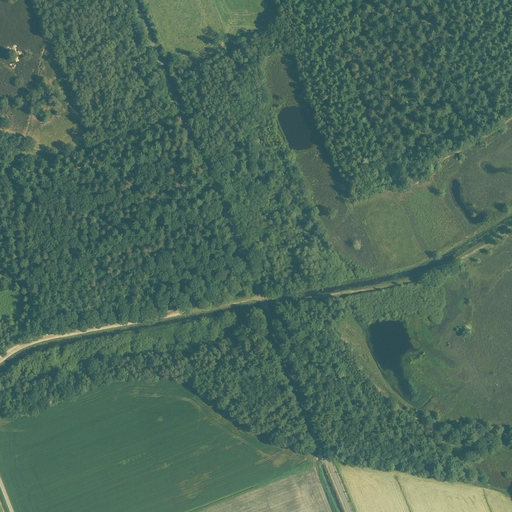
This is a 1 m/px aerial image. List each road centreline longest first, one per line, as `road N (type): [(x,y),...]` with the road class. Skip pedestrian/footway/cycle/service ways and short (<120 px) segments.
road 1 (unclassified): [(349,511),(133,0)]
road 2 (track): [(349,0),(362,29),(335,40),(398,195),(433,184),(435,163),(511,116)]
road 3 (track): [(265,307),(416,279),(511,227)]
road 4 (track): [(0,273),(27,283),(146,209),(164,202),(192,209),(221,199)]
road 5 (track): [(327,458),(511,494)]
road 6 (track): [(0,360),(51,336),(178,313)]
road 7 (track): [(181,111),(85,150),(17,157)]
road 8 (track): [(475,141),(446,75),(455,50),(439,0)]
